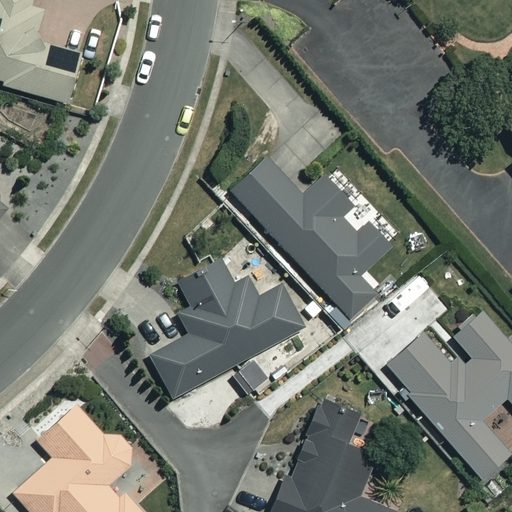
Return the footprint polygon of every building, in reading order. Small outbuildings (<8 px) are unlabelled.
[(28,6),(29,0),(0,0),(0,82),(63,102),(78,54),(31,40),(40,10),(28,6)] [(298,196),(262,157),(225,191),(344,322),(373,295),(356,276),(387,248),(365,223),(353,234),(338,218),(350,208),(321,176),(298,196)] [(179,311),(171,316),(182,337),(147,356),(169,398),(300,328),(277,286),(254,298),(244,278),(230,285),(216,260),(166,287),(179,311)] [(511,346),(479,309),(449,336),(469,360),(464,364),(430,324),(381,367),(477,478),(507,452),(478,419),(503,397),(511,407),(511,346)] [(355,415),(320,400),(289,475),(283,472),(265,511),(395,511),(355,495),(373,452),(345,441),(355,415)] [(47,459),(7,493),(24,511),(140,511),(121,491),(115,496),(103,485),(129,463),(130,453),(127,444),(114,435),(101,436),(74,404),(30,440),(47,459)]
